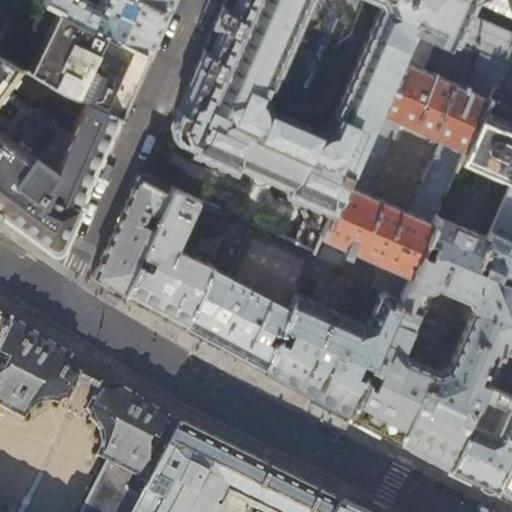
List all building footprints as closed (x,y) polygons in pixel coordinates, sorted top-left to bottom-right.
[(42,3),(36,0),(0,0),(0,53),(19,65),(33,100),(56,87),(68,93),(81,99),(118,117),(132,85),(145,55),(42,3)] [(36,0),(42,3),(43,0),(142,0),(165,10),(169,0),(36,0)] [(43,0),(42,3),(145,55),(155,31),(165,10),(142,0),(43,0)] [(223,0),(206,40),(183,95),(170,125),(170,129),(171,132),(172,135),(174,138),(176,140),(191,146),(190,149),(202,155),(200,159),(205,161),(207,157),(214,160),(213,164),(218,166),(220,163),(231,168),(234,163),(244,167),(243,171),(248,173),(248,175),(266,183),(267,181),(274,184),(275,180),(287,185),(284,191),(298,197),(296,198),(298,203),(300,202),(303,210),(301,211),(303,215),(305,214),(302,221),(300,220),(295,234),(296,234),(293,240),(309,256),(317,240),(350,164),(411,26),(448,42),(450,38),(502,60),(511,37),(511,23),(478,7),(475,0),(223,0)] [(511,0),(475,0),(478,7),(511,23),(511,0)] [(459,159),(502,60),(450,38),(448,42),(411,26),(350,164),(371,173),(387,136),(390,137),(398,120),(441,139),(409,212),(431,222),(435,213),(451,176),(455,166),(459,159)] [(459,159),(497,176),(498,175),(510,180),(511,175),(511,37),(502,60),(459,159)] [(0,53),(0,168),(31,103),(5,84),(19,65),(0,53)] [(62,245),(118,117),(81,99),(68,93),(63,105),(56,116),(55,116),(55,115),(41,105),(40,105),(33,100),(31,103),(0,168),(0,212),(49,248),(51,248),(53,249),(58,247),(62,245)] [(371,173),(350,164),(317,240),(339,249),(341,244),(388,265),(377,291),(383,288),(399,295),(431,222),(409,212),(363,191),(371,173)] [(455,166),(451,176),(461,180),(465,170),(455,166)] [(168,193),(171,188),(171,186),(148,175),(139,174),(136,173),(134,177),(168,193)] [(121,292),(154,225),(168,193),(134,177),(113,224),(89,276),(102,283),(110,288),(111,286),(121,292)] [(511,231),(511,229),(511,187),(508,186),(485,236),(476,258),(499,269),(511,274),(511,240),(507,238),(510,231),(511,231)] [(154,225),(121,292),(183,325),(210,262),(174,246),(191,208),(225,223),(230,213),(171,188),(168,193),(154,225)] [(435,213),(431,222),(399,295),(347,413),(367,423),(396,439),(397,439),(422,385),(473,407),(479,395),(484,382),(486,378),(499,349),(499,348),(511,319),(511,290),(509,286),(508,284),(505,283),(501,281),(495,280),(499,269),(476,258),(485,236),(435,213)] [(294,290),(309,256),(249,229),(228,273),(210,264),(211,262),(210,262),(183,325),(226,347),(261,366),(294,290)] [(383,288),(377,291),(366,317),(359,320),(294,290),(261,366),(301,388),(347,413),(399,295),(383,288)] [(0,335),(9,317),(0,309),(0,335)] [(70,355),(9,317),(0,335),(0,406),(23,418),(24,414),(27,410),(32,405),(37,403),(41,401),(48,400),(49,401),(51,402),(52,403),(54,403),(56,402),(57,400),(59,399),(60,398),(63,398),(65,398),(68,399),(69,397),(68,397),(78,378),(80,379),(81,376),(82,375),(72,370),(71,369),(69,367),(68,363),(68,361),(68,358),(70,355)] [(511,370),(507,369),(511,355),(511,353),(499,348),(499,349),(486,378),(484,382),(511,395),(511,370)] [(511,395),(484,382),(479,395),(503,405),(493,429),(487,431),(488,428),(471,420),(470,423),(466,422),(447,464),(465,473),(492,487),(508,452),(511,442),(511,395)] [(114,387),(113,387),(112,388),(110,388),(105,387),(97,383),(97,384),(96,387),(97,387),(96,389),(97,390),(89,405),(88,405),(86,408),(88,410),(91,416),(90,418),(89,419),(88,421),(93,424),(95,427),(97,430),(99,432),(101,439),(101,442),(101,446),(100,450),(99,453),(97,456),(99,457),(99,456),(107,460),(80,511),(130,511),(178,423),(116,385),(115,386),(114,387)] [(473,407),(422,385),(397,439),(422,451),(447,464),(466,422),(473,407)] [(221,445),(178,423),(130,511),(215,511),(226,492),(228,493),(228,492),(268,511),(331,511),(336,503),(337,501),(286,476),(221,445)] [(511,453),(508,452),(492,487),(511,497),(511,453)] [(358,511),(357,511),(356,511),(355,511),(336,503),(331,511),(358,511)]
